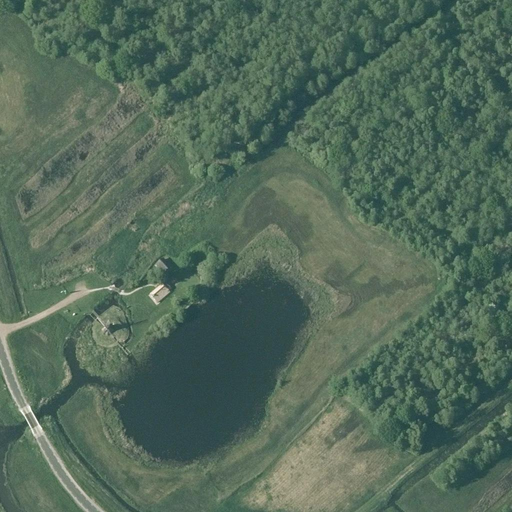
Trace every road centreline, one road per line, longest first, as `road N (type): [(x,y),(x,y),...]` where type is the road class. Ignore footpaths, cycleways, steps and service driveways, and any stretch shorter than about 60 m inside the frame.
road 1 (track): [(357,511),(511,384)]
road 2 (tertiary): [(93,511),(47,452),(0,348)]
